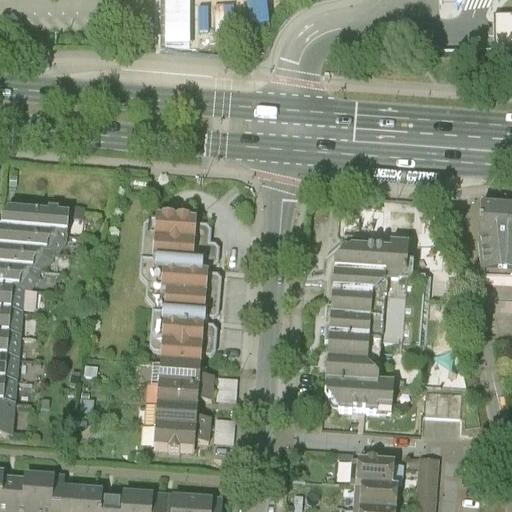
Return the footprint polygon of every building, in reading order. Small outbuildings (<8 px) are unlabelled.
[(511,15),(493,16),(493,25),(493,43),(493,50),(511,49),(511,15)] [(482,285),(511,286),(511,211),(479,208),(476,249),(482,285)] [(5,210),(0,217),(0,235),(70,238),(71,213),(5,210)] [(201,223),(154,220),(151,271),(165,271),(198,274),(198,269),(198,265),(201,223)] [(210,230),(201,223),(198,265),(213,268),(218,262),(218,248),(215,243),(210,243),(210,240),(210,230)] [(0,235),(0,251),(61,255),(70,238),(0,235)] [(0,251),(0,271),(44,274),(61,255),(0,251)] [(332,322),(381,325),(380,345),(421,347),(422,316),(425,267),(335,263),(335,269),(334,287),(332,322)] [(0,291),(15,292),(26,293),(44,274),(0,271),(0,291)] [(201,358),(202,326),(203,322),(203,319),(206,274),(198,274),(165,271),(161,323),(160,345),(159,367),(200,369),(201,358)] [(216,275),(206,274),(203,319),(214,319),(218,315),(219,305),(220,279),(216,275)] [(0,314),(13,316),(15,292),(0,291),(0,314)] [(0,314),(0,338),(12,339),(13,316),(0,314)] [(328,373),(327,387),(394,390),(395,385),(378,384),(380,345),(381,325),(332,322),(330,340),(330,355),(328,373)] [(212,327),(202,326),(201,358),(210,358),(215,354),(216,336),(216,331),(212,327)] [(0,338),(0,362),(10,363),(12,339),(0,338)] [(0,362),(0,385),(9,386),(10,363),(0,362)] [(199,391),(200,369),(159,367),(158,388),(199,391)] [(0,385),(0,409),(7,410),(9,386),(0,385)] [(392,419),(394,390),(327,387),(326,415),(358,417),(392,419)] [(198,413),(199,391),(158,388),(157,410),(198,413)] [(15,410),(7,410),(0,409),(0,443),(13,444),(15,410)] [(197,434),(198,413),(157,410),(156,432),(197,434)] [(234,444),(235,425),(217,424),(215,442),(234,444)] [(196,456),(197,434),(156,432),(155,453),(196,456)] [(434,511),(438,465),(417,463),(413,511),(434,511)] [(398,492),(400,469),(360,465),(358,489),(398,492)] [(0,511),(7,511),(9,477),(0,476),(0,511)] [(17,478),(9,477),(7,511),(53,511),(55,489),(55,479),(17,478)] [(95,511),(97,493),(69,491),(55,489),(53,511),(95,511)] [(396,511),(398,492),(358,489),(356,511),(396,511)] [(137,511),(139,497),(109,494),(97,493),(95,511),(137,511)] [(180,511),(181,500),(168,499),(139,497),(137,511),(180,511)] [(181,500),(180,511),(222,511),(223,504),(181,500)]
